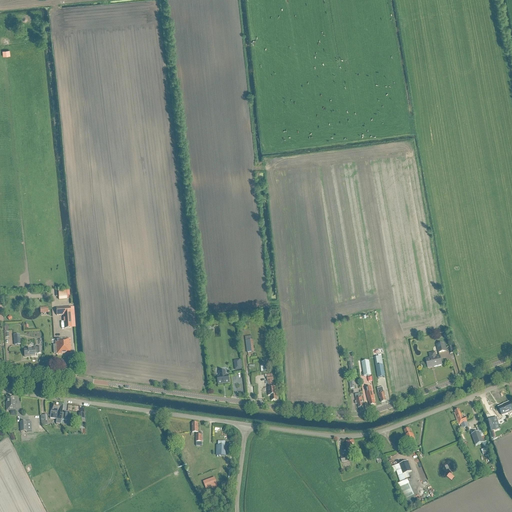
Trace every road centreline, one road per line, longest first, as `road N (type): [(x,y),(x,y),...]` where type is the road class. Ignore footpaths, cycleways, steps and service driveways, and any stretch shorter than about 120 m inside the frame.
road 1 (tertiary): [(0,369),(355,415),(511,358)]
road 2 (unclassified): [(245,426),(369,434),(511,380)]
road 3 (unclassified): [(89,403),(245,426)]
